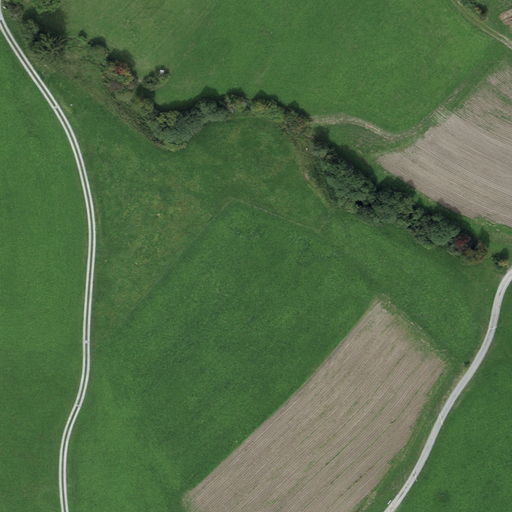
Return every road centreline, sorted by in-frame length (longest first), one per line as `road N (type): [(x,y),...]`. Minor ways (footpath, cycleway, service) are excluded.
road 1 (track): [(0,0),(5,32),(67,120),(91,193),(91,379),(68,449),(67,511)]
road 2 (track): [(511,267),(475,363),(387,511)]
